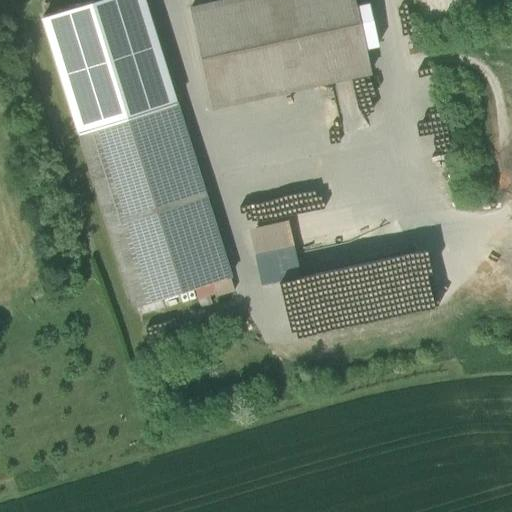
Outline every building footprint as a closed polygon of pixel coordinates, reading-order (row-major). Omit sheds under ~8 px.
[(94,0),(43,17),(79,130),(172,101),(139,0),(94,0)] [(353,0),(232,0),(190,9),(212,106),(369,71),(353,0)] [(172,101),(79,130),(133,306),(193,288),(210,282),(227,277),(228,276),(172,101)] [(288,221),(248,230),(253,253),(293,245),(288,221)] [(293,245),(253,253),(261,286),(300,277),(293,245)] [(227,277),(210,282),(214,294),(215,297),(234,291),(229,277),(227,278),(227,277)] [(210,282),(193,288),(197,299),(214,294),(210,282)]
